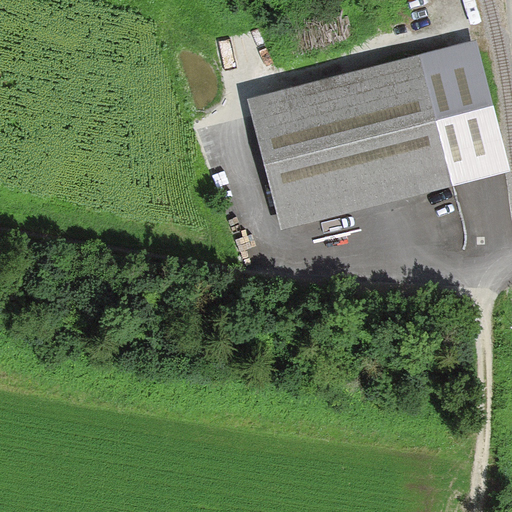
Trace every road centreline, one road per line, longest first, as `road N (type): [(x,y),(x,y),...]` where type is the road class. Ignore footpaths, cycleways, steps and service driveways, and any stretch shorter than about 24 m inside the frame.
road 1 (track): [(484,285),(358,291),(0,222)]
road 2 (track): [(511,270),(484,285),(486,511)]
